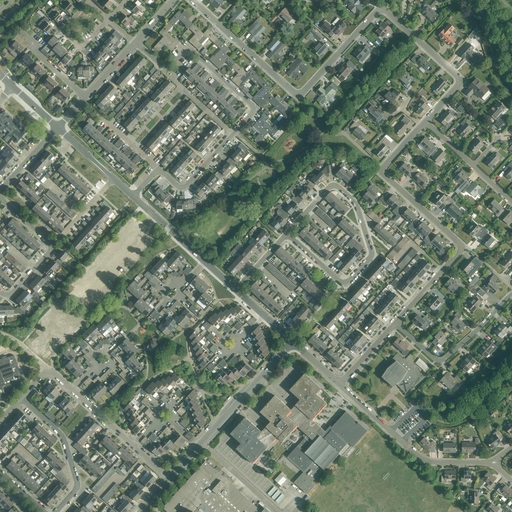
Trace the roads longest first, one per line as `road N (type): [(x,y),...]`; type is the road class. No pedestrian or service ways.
road 1 (residential): [(157,169),(183,188),(252,106),(194,53),(163,66),(136,42)]
road 2 (residential): [(393,323),(462,248),(380,170),(426,121)]
road 3 (residential): [(380,9),(299,93),(216,25)]
road 4 (residential): [(287,235),(329,188),(351,199),(371,252),(341,284)]
road 5 (residential): [(494,464),(425,462),(337,383)]
road 6 (tertiary): [(169,477),(290,341)]
road 7 (residential): [(426,121),(459,77),(380,9)]
road 8 (residential): [(511,293),(440,361),(393,323)]
road 9 (residential): [(0,200),(50,249),(11,295),(0,291)]
road 10 (residential): [(55,511),(76,487),(74,470),(61,435),(20,398)]
